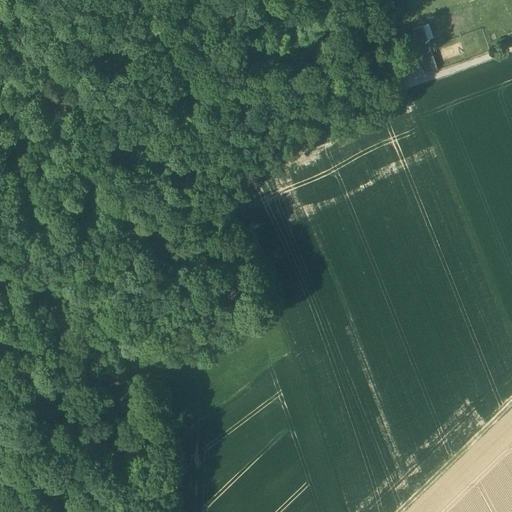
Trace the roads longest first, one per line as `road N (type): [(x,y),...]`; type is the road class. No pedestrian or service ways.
road 1 (track): [(0,161),(40,149),(112,164),(218,166),(340,115)]
road 2 (track): [(511,403),(396,511)]
